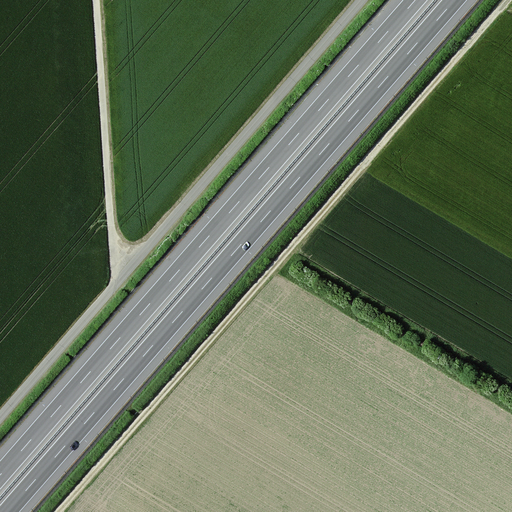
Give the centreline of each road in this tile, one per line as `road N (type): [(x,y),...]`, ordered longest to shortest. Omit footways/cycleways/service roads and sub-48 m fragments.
road 1 (motorway): [(7,511),(454,0)]
road 2 (track): [(58,511),(505,0)]
road 3 (motorway): [(415,0),(0,475)]
road 4 (track): [(0,417),(362,0)]
road 5 (track): [(96,0),(115,285)]
